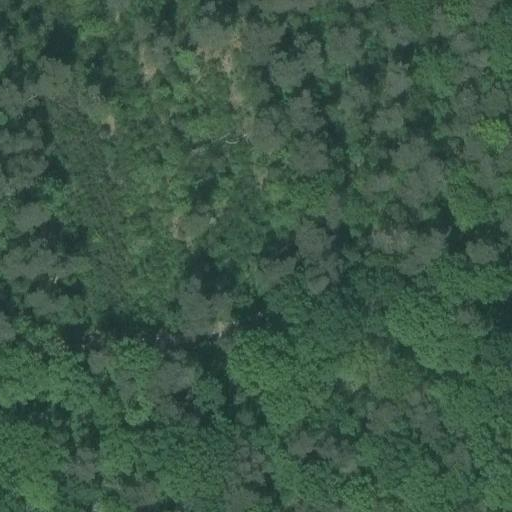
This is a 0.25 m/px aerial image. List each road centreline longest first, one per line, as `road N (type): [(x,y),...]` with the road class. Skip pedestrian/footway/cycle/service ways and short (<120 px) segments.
road 1 (track): [(260,328),(0,361)]
road 2 (track): [(511,300),(260,328)]
